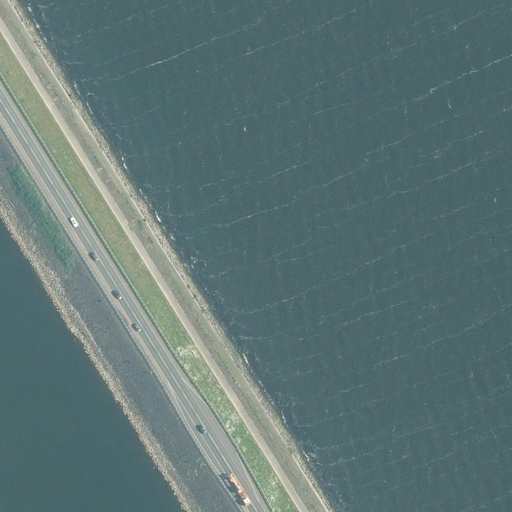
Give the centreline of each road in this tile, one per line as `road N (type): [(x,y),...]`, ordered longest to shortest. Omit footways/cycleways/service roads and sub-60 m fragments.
road 1 (trunk): [(249,511),(0,113)]
road 2 (unknown): [(45,187),(97,298),(229,511)]
